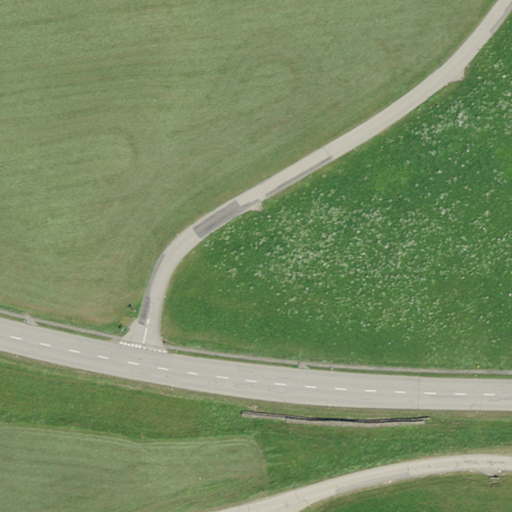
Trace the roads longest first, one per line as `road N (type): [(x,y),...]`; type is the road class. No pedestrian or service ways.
road 1 (residential): [(139,364),(160,277),(188,237),(407,103),(460,59),(508,0)]
road 2 (secondary): [(511,394),(310,386),(139,364)]
road 3 (secondary): [(139,364),(0,333)]
